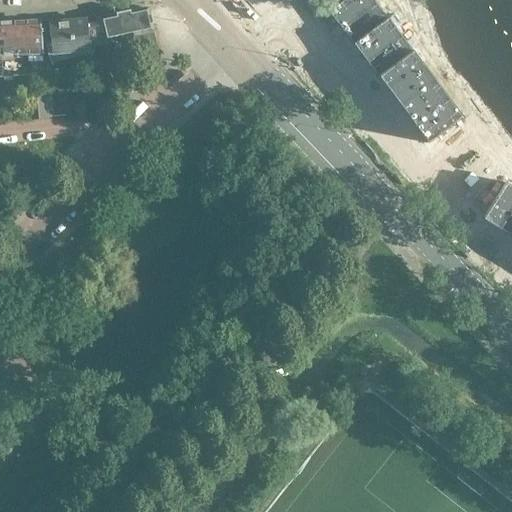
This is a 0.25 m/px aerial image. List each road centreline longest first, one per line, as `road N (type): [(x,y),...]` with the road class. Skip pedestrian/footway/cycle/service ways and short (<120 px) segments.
road 1 (unclassified): [(148,511),(391,208)]
road 2 (unclassified): [(0,272),(111,154),(234,47)]
road 3 (tertiary): [(391,208),(234,47)]
road 4 (tertiary): [(511,340),(391,208)]
